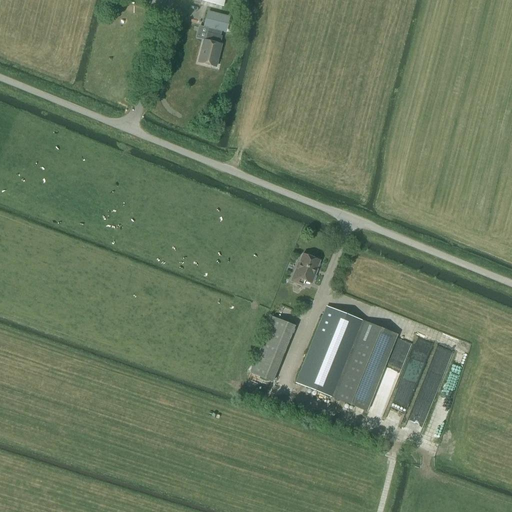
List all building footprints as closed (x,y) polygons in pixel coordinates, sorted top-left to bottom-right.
[(207,11),(203,27),(208,29),(207,33),(220,37),(221,32),(226,33),(230,17),(207,11)] [(220,45),(222,37),(220,37),(207,33),(205,41),(204,41),(198,63),(216,67),(221,45),(220,45)] [(307,257),(302,254),(298,264),(290,282),(301,286),(303,280),(312,284),(315,275),(314,275),(320,261),(314,259),(314,258),(309,256),(307,257)] [(367,412),(397,336),(326,307),(295,383),(367,412)] [(272,382),(294,327),(272,318),(250,373),(272,382)]
